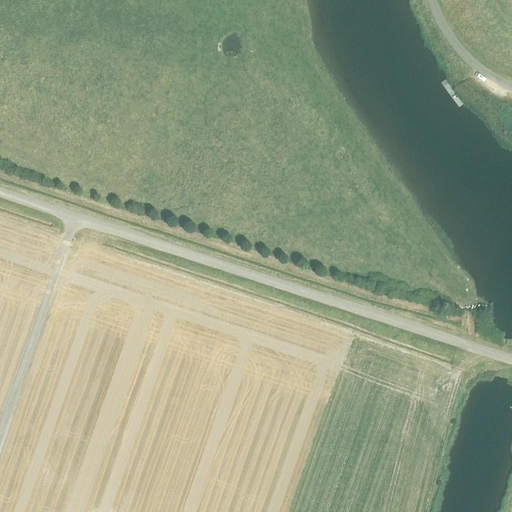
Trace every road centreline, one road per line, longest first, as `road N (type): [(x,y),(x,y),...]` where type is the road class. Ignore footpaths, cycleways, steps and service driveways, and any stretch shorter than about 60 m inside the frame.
road 1 (unclassified): [(511,360),(0,192)]
road 2 (unclassified): [(511,88),(455,47),(432,0)]
